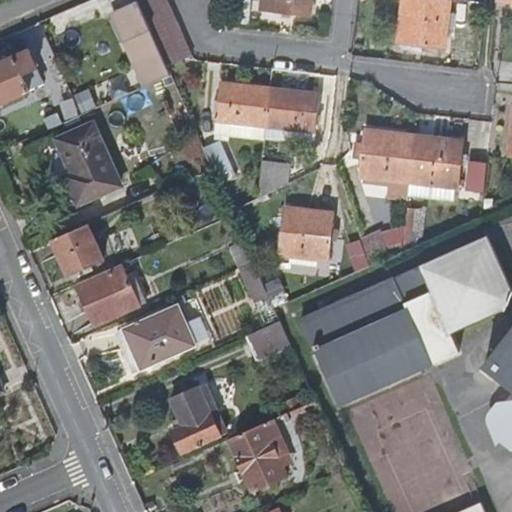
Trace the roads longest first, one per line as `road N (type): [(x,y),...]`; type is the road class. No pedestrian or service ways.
road 1 (residential): [(94,464),(0,250)]
road 2 (residential): [(188,0),(208,43),(340,58)]
road 3 (residential): [(340,58),(462,92)]
